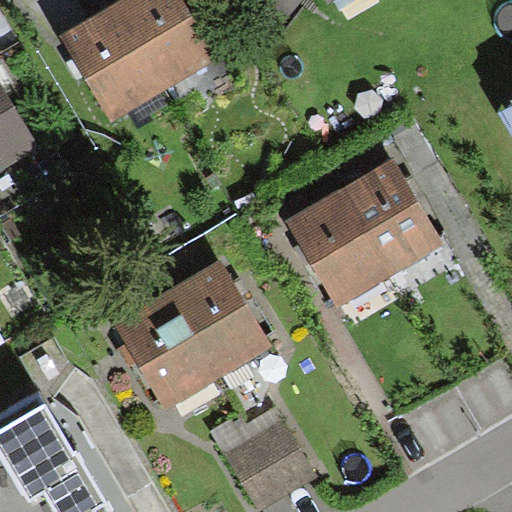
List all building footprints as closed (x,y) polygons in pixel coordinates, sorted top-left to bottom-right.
[(180,0),(135,0),(67,40),(85,70),(111,114),(213,55),(184,6),(180,0)] [(0,84),(0,158),(33,138),(0,84)] [(396,162),(293,223),(306,245),(338,299),(441,238),(411,186),(396,162)] [(225,268),(121,329),(133,349),(163,401),(267,341),(236,288),(225,268)] [(107,511),(39,401),(0,424),(0,511),(107,511)] [(237,446),(264,504),(327,475),(300,417),(237,446)]
